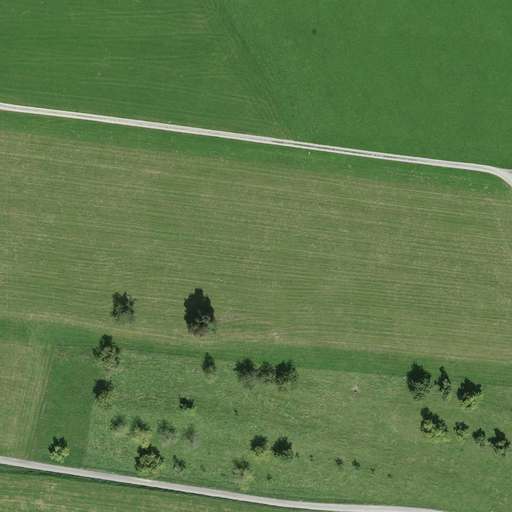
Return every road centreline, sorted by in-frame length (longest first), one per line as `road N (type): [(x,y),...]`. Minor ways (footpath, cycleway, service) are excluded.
road 1 (track): [(511,173),(0,106)]
road 2 (track): [(0,459),(385,511)]
